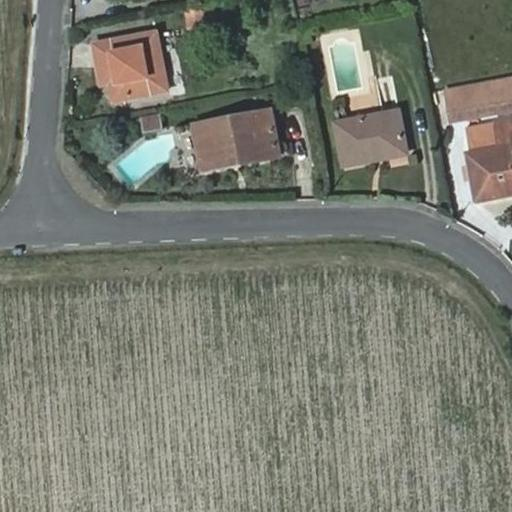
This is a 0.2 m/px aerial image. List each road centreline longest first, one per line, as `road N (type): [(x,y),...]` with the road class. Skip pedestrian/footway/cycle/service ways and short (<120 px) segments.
road 1 (unclassified): [(45,231),(387,220),(438,232),(492,266),(511,298)]
road 2 (unclassified): [(45,231),(53,0)]
